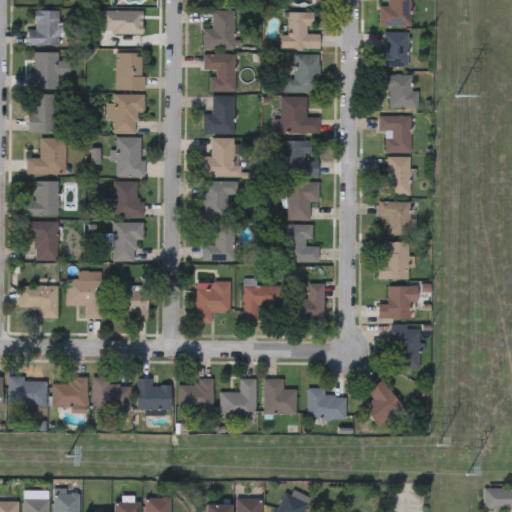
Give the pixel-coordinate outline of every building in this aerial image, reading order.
[(408,0),(408,26),(380,26),(380,6),(387,6),(387,0),(408,0)] [(34,29),(34,10),(59,9),(59,44),(27,44),(27,29),(34,29)] [(233,9),(233,48),(202,48),(202,29),(211,29),(211,9),(233,9)] [(318,47),(287,48),(287,12),(313,12),(313,24),(306,24),(306,33),(318,33),(318,47)] [(381,66),(381,32),(406,32),(406,66),(381,66)] [(57,51),(57,88),(32,88),(32,51),(57,51)] [(115,89),(115,52),(143,52),(143,89),(115,89)] [(208,75),(213,75),(213,69),(202,69),(202,53),(234,53),(233,90),(208,90),(208,75)] [(318,91),(283,91),(283,77),(291,77),(291,54),(318,54),(318,91)] [(416,91),(416,107),(388,107),(388,88),(377,88),(377,74),(410,74),(410,91),(416,91)] [(54,131),(27,131),(27,93),(54,93),(54,131)] [(143,110),(135,110),(135,132),(112,132),(112,118),(106,118),(106,102),(112,102),(112,93),(143,93),(143,110)] [(202,132),(202,114),(211,114),(211,95),(232,95),(232,132),(202,132)] [(305,116),(318,116),(318,132),(271,132),(271,118),(279,118),(279,96),(305,96),(305,116)] [(409,114),(409,151),(383,151),(383,130),(376,130),(376,114),(409,114)] [(114,175),(114,159),(112,159),(112,136),(142,136),(141,175),(114,175)] [(64,137),(64,173),(25,173),(25,157),(38,157),(38,137),(64,137)] [(240,176),(202,176),(202,156),(210,156),(210,137),(232,137),(232,163),(240,163),(240,176)] [(284,139),(309,139),(309,159),(317,159),(317,174),(284,174),(284,139)] [(377,194),(377,175),(386,175),(386,156),(408,156),(408,194),(377,194)] [(57,215),(26,215),(26,199),(32,199),(32,180),(57,180),(57,215)] [(202,218),(202,180),(236,180),(236,196),(226,196),(226,218),(202,218)] [(142,217),(112,217),(112,181),(136,181),(136,200),(142,200),(142,217)] [(308,219),(287,219),(287,181),(318,181),(318,200),(308,200),(308,219)] [(408,200),(408,218),(414,218),(414,235),(384,235),(384,217),(377,217),(377,200),(408,200)] [(25,239),(25,221),(57,221),(57,260),(34,260),(34,239),(25,239)] [(112,261),(112,222),(138,222),(138,261),(112,261)] [(200,260),(200,244),(208,244),(208,223),(233,223),(233,260),(200,260)] [(317,245),(317,260),(285,260),(285,223),(309,223),(309,245),(317,245)] [(406,241),(406,278),(377,278),(377,263),(384,263),(384,241),(406,241)] [(66,304),(65,279),(76,279),(76,272),(100,271),(101,318),(85,318),(85,304),(66,304)] [(229,281),(228,312),(210,312),(210,322),(195,322),(195,289),(211,289),(211,281),(229,281)] [(323,283),(323,322),(293,322),(293,299),(306,299),(306,283),(323,283)] [(39,318),(39,308),(18,308),(18,286),(57,285),(57,318),(39,318)] [(279,285),(279,307),(259,307),(259,319),(241,319),(241,285),(279,285)] [(409,285),(409,318),(376,318),(376,303),(386,303),(386,285),(409,285)] [(113,313),(113,290),(146,291),(146,321),(133,320),(133,313),(113,313)] [(391,325),(418,326),(418,368),(390,368),(391,325)] [(44,377),(44,407),(7,407),(7,377),(44,377)] [(92,408),(92,377),(109,377),(109,384),(128,384),(128,408),(92,408)] [(170,386),(170,411),(136,411),(136,378),(151,378),(151,386),(170,386)] [(211,378),(211,417),(177,417),(177,384),(195,384),(195,378),(211,378)] [(254,378),(254,417),(218,417),(218,391),(238,391),(238,378),(254,378)] [(295,414),(262,414),(262,378),(282,378),(282,389),(295,389),(295,414)] [(87,409),(51,409),(51,380),(87,380),(87,409)] [(371,400),(366,390),(384,380),(400,409),(373,424),(363,405),(371,400)] [(344,396),(344,419),(306,419),(306,388),(323,388),(323,396),(344,396)] [(511,509),(482,509),(482,488),(511,488),(511,509)] [(274,511),(281,490),(306,498),(301,511),(274,511)] [(51,511),(51,494),(76,494),(76,511),(51,511)] [(143,511),(143,498),(168,498),(168,511),(143,511)] [(47,511),(21,511),(21,499),(47,499),(47,511)] [(259,511),(234,511),(234,499),(259,499),(259,511)] [(16,511),(0,511),(0,501),(16,501),(16,511)] [(113,511),(113,502),(138,502),(138,511),(113,511)]
